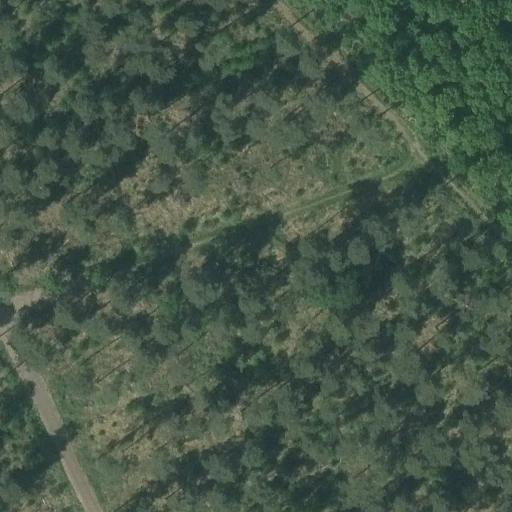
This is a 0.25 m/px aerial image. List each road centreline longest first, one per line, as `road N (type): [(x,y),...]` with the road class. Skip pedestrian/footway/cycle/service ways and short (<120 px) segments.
road 1 (track): [(305,0),(511,232)]
road 2 (track): [(0,275),(109,511)]
road 3 (track): [(511,413),(335,511)]
